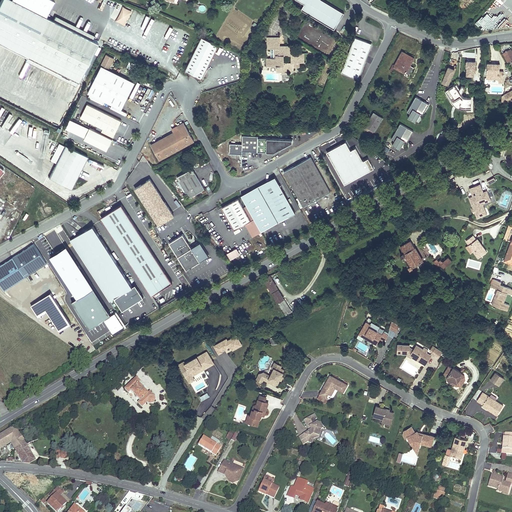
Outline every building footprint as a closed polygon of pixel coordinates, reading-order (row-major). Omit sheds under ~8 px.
[(0,42),(21,53),(40,15),(11,0),(1,0),(0,2),(0,42)] [(344,13),(322,0),(298,0),(305,4),(301,9),(334,29),(344,13)] [(127,25),(132,10),(122,6),(116,22),(127,25)] [(78,81),(97,43),(92,40),(53,21),(40,15),(21,53),(28,56),(78,81)] [(53,21),(92,40),(94,35),(55,16),(53,21)] [(158,22),(153,33),(157,35),(162,24),(158,22)] [(185,71),(202,79),(219,45),(202,37),(185,71)] [(280,46),(280,37),(267,37),(267,48),(271,48),(275,48),(275,58),(271,58),(269,58),(269,66),(277,66),(281,66),(281,65),(284,65),(284,70),(294,70),(294,67),(299,67),(299,62),(303,62),(303,53),(293,53),(292,53),(292,46),(284,46),(284,48),(280,48),(280,46)] [(371,46),(366,41),(355,37),(341,73),(359,79),(371,46)] [(21,53),(0,42),(0,44),(26,58),(28,56),(21,53)] [(511,51),(511,48),(503,53),(508,62),(511,59),(511,51)] [(407,54),(402,51),(395,65),(393,64),(392,66),(395,67),(405,73),(404,74),(408,77),(414,67),(410,65),(412,60),(405,57),(407,54)] [(88,93),(122,109),(135,82),(108,69),(114,58),(107,54),(88,93)] [(26,58),(25,60),(76,86),(78,81),(28,56),(26,58)] [(476,62),(467,62),(467,67),(467,75),(473,76),(474,72),(475,72),(476,62)] [(500,64),(487,63),(487,68),(484,68),(484,75),(487,76),(486,78),(499,79),(498,82),(503,82),(504,72),(499,72),(500,64)] [(442,82),(448,85),(455,69),(449,67),(442,82)] [(465,97),(462,95),(466,87),(462,85),(460,88),(457,83),(445,91),(453,103),(458,107),(463,109),(471,109),(471,97),(465,97)] [(146,95),(151,97),(154,90),(149,87),(146,95)] [(89,94),(88,97),(103,104),(104,102),(89,94)] [(429,104),(416,96),(407,111),(411,113),(408,118),(415,122),(420,113),(423,114),(429,104)] [(87,103),(81,117),(103,128),(101,132),(90,126),(84,139),(106,150),(121,120),(87,103)] [(383,118),(374,112),(365,126),(374,131),(383,118)] [(413,131),(400,123),(392,138),(395,140),(392,145),(400,149),(405,140),(407,142),(413,131)] [(159,160),(194,140),(186,126),(179,130),(151,145),(159,160)] [(258,152),(258,136),(242,135),(242,144),(230,144),(229,154),(233,154),(236,154),(242,154),(242,151),(258,152)] [(49,178),(71,189),(87,156),(65,145),(49,178)] [(297,164),(284,171),(299,198),(303,206),(330,192),(311,157),(297,164)] [(189,198),(204,189),(192,168),(177,177),(189,198)] [(275,177),(241,195),(261,231),(295,213),(275,177)] [(134,187),(156,227),(174,217),(152,178),(134,187)] [(483,192),(480,184),(470,188),(473,196),(469,198),(474,209),(472,209),(473,211),(474,213),(475,212),(477,218),(487,214),(483,206),(483,204),(483,202),(485,203),(486,200),(490,199),(487,191),(483,192)] [(238,198),(222,207),(234,230),(251,221),(238,198)] [(295,199),(300,208),(303,206),(299,198),(295,199)] [(101,218),(152,296),(172,283),(121,205),(101,218)] [(70,240),(110,301),(115,298),(123,311),(144,297),(136,284),(133,286),(93,225),(70,240)] [(169,243),(186,270),(206,257),(198,243),(191,248),(182,234),(169,243)] [(466,240),(469,244),(474,251),(478,258),(487,252),(482,246),(481,246),(480,245),(481,244),(477,238),(476,239),(473,235),(466,240)] [(411,241),(400,247),(403,252),(400,254),(402,257),(405,255),(411,265),(408,267),(410,270),(413,268),(413,267),(423,261),(411,241)] [(200,242),(198,243),(206,257),(209,255),(200,242)] [(47,264),(34,244),(0,265),(0,283),(5,291),(47,264)] [(88,329),(109,317),(70,245),(51,255),(75,300),(73,301),(88,329)] [(237,248),(227,253),(230,260),(240,255),(237,248)] [(441,258),(438,260),(440,263),(440,264),(443,268),(452,260),(448,256),(443,261),(441,258)] [(292,312),(270,275),(264,279),(286,315),(292,312)] [(492,305),(507,311),(509,305),(503,302),(507,293),(509,294),(511,288),(506,286),(505,289),(503,288),(504,286),(500,284),(501,282),(494,279),(491,286),(498,289),(492,305)] [(371,324),(366,321),(358,334),(363,337),(365,334),(373,338),(372,339),(377,343),(380,339),(384,341),(388,335),(383,332),(382,334),(376,331),(379,327),(372,323),(371,324)] [(400,325),(392,321),(389,328),(396,332),(400,325)] [(373,338),(365,334),(363,337),(376,345),(377,343),(372,339),(373,338)] [(213,345),(217,354),(230,348),(232,351),(242,345),(237,335),(227,339),(227,338),(213,345)] [(421,362),(425,365),(430,356),(426,354),(426,353),(428,349),(424,347),(423,349),(416,345),(413,350),(409,347),(409,345),(397,344),(397,352),(402,352),(402,353),(407,354),(407,352),(409,352),(411,354),(412,356),(416,359),(418,357),(422,360),(421,362)] [(436,348),(432,354),(438,358),(442,352),(436,348)] [(186,379),(215,365),(208,350),(179,365),(186,379)] [(406,356),(400,369),(415,376),(421,363),(406,356)] [(461,373),(461,372),(453,367),(452,368),(449,366),(444,374),(448,376),(447,377),(448,380),(450,381),(453,381),(458,384),(458,385),(460,387),(465,379),(461,376),(460,374),(461,373)] [(258,376),(256,380),(262,383),(264,379),(268,381),(269,379),(272,380),(271,383),(276,385),(277,383),(279,379),(281,376),(283,372),(282,372),(283,369),(280,368),(279,370),(274,368),(270,376),(263,372),(261,377),(258,376)] [(496,372),(491,380),(499,385),(504,378),(496,372)] [(343,393),(348,384),(332,375),(329,380),(327,381),(319,394),(320,394),(326,398),(328,394),(331,396),(335,388),(343,393)] [(140,382),(136,378),(125,389),(128,393),(130,391),(140,401),(138,403),(142,407),(146,403),(149,404),(152,403),(154,402),(155,400),(154,398),(153,397),(154,396),(149,392),(148,393),(138,383),(140,382)] [(503,405),(482,392),(477,400),(483,404),(492,410),(492,412),(497,415),(503,405)] [(326,398),(320,394),(317,398),(325,403),(327,399),(326,398)] [(264,416),(268,403),(265,401),(258,399),(257,404),(254,411),(252,410),(250,416),(249,419),(252,420),(251,424),(258,426),(260,419),(261,415),(262,416),(264,416)] [(391,424),(394,413),(390,411),(385,410),(386,409),(376,406),(373,416),(382,419),(382,421),(391,424)] [(314,415),(304,421),(307,426),(309,427),(311,430),(309,431),(299,437),(303,444),(308,442),(312,443),(313,439),(319,436),(321,430),(323,429),(320,424),(317,423),(315,420),(316,419),(314,415)] [(0,448),(11,442),(16,450),(25,445),(20,436),(14,427),(0,435),(0,448)] [(434,436),(423,433),(422,435),(419,434),(417,432),(417,431),(415,433),(413,433),(413,432),(414,431),(412,427),(404,431),(403,435),(405,439),(407,437),(413,447),(419,448),(420,443),(431,446),(434,436)] [(505,437),(503,437),(501,453),(511,454),(511,433),(505,432),(505,437)] [(203,436),(198,445),(216,455),(221,447),(203,436)] [(464,449),(467,440),(455,436),(451,449),(454,450),(452,456),(462,459),(463,453),(462,452),(463,448),(464,449)] [(29,450),(26,445),(25,445),(16,450),(24,463),(29,463),(34,460),(28,450),(29,450)] [(55,457),(66,459),(67,452),(56,450),(55,457)] [(243,469),(224,460),(218,472),(224,475),(230,477),(229,479),(233,480),(235,479),(238,481),(243,469)] [(19,488),(21,486),(22,484),(24,483),(27,486),(30,482),(20,473),(17,477),(13,473),(7,472),(6,473),(5,473),(4,475),(15,485),(19,488)] [(344,485),(348,486),(350,479),(353,480),(355,475),(349,472),(344,485)] [(500,477),(491,474),(488,486),(497,489),(497,490),(503,492),(503,491),(507,492),(509,483),(511,484),(511,474),(508,473),(505,482),(502,481),(503,480),(499,479),(500,477)] [(232,483),(238,481),(235,479),(233,480),(229,479),(230,477),(224,475),(228,481),(232,483)] [(202,479),(198,476),(194,482),(198,485),(202,479)] [(274,498),(279,488),(271,484),(273,480),(265,476),(259,489),(267,493),(266,495),(274,498)] [(295,495),(297,496),(298,494),(301,495),(300,496),(305,500),(308,501),(313,491),(308,489),(307,490),(304,489),(306,486),(307,482),(298,478),(293,488),(291,487),(287,496),(294,499),(295,495)] [(54,486),(50,482),(44,487),(48,491),(54,486)] [(511,484),(509,483),(507,492),(503,491),(503,492),(502,493),(508,495),(511,484)] [(47,503),(56,511),(66,503),(59,496),(62,492),(57,487),(49,496),(52,498),(47,503)] [(308,501),(305,500),(300,496),(301,495),(298,494),(297,496),(300,497),(299,499),(308,503),(308,501)] [(325,505),(316,502),(311,511),(336,511),(338,507),(337,507),(332,505),(332,506),(325,503),(325,505)]
